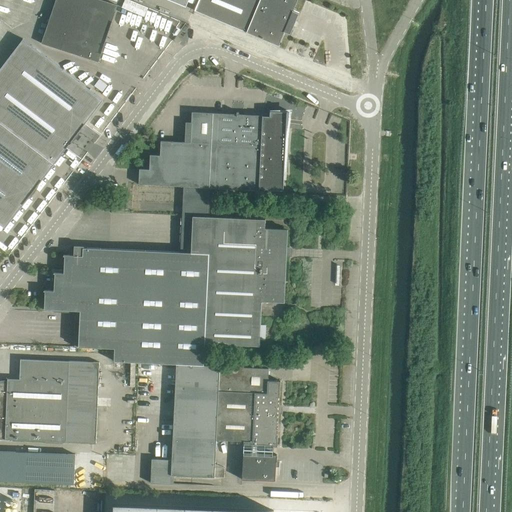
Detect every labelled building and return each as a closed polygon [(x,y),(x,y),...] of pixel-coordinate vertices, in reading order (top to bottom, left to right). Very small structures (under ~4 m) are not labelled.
[(101,0),(55,0),(42,43),(99,62),(118,5),(101,0)] [(199,0),(195,10),(196,11),(279,45),(284,32),(290,34),(299,13),(293,10),(297,0),(199,0)] [(0,223),(5,228),(54,164),(56,165),(55,163),(56,162),(103,100),(23,39),(17,47),(0,69),(0,223)] [(140,169),(139,184),(184,187),(211,188),(260,190),(260,188),(263,188),(263,192),(284,193),(285,172),(288,172),(284,125),(288,124),(287,118),(283,119),(282,115),(282,112),(273,111),(273,112),(271,112),(271,111),(270,111),(270,116),(239,114),(239,112),(237,112),(237,114),(192,112),(192,122),(186,122),(185,142),(161,141),(160,155),(150,155),(150,169),(140,169)] [(44,290),(44,291),(45,291),(44,309),(76,310),(75,347),(85,347),(88,347),(87,361),(92,362),(93,347),(115,348),(115,353),(114,361),(177,364),(204,365),(205,343),(250,345),(260,346),(262,301),(285,302),(288,229),(265,228),(266,219),(209,216),(211,188),(184,187),(181,252),(84,248),(84,246),(75,246),(74,255),(64,255),(64,256),(65,256),(64,273),(54,272),(54,273),(55,273),(54,290),(44,290)] [(0,438),(18,440),(96,443),(100,362),(92,362),(87,361),(69,361),(21,359),(20,379),(8,378),(8,381),(0,387),(0,438)] [(152,459),(151,483),(174,484),(174,475),(225,477),(224,467),(215,462),(216,439),(244,441),(244,445),(273,446),(278,446),(281,381),(268,380),(269,368),(177,364),(172,460),(152,459)] [(244,445),(242,479),(255,480),(276,481),(277,454),(273,454),(273,446),(244,445)] [(0,483),(74,487),(76,456),(0,454),(0,483)]
